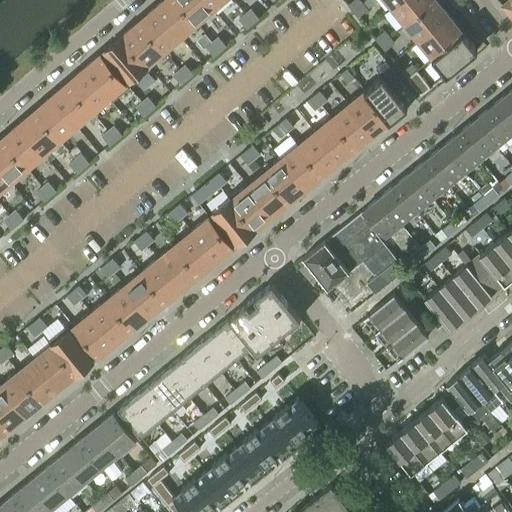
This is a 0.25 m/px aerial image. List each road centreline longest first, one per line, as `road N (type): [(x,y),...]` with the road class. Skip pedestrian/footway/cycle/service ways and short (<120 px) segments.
road 1 (residential): [(0,469),(268,254)]
road 2 (residential): [(268,254),(511,56)]
road 3 (residential): [(380,406),(268,254)]
road 4 (residential): [(380,406),(401,403),(511,305)]
road 5 (residential): [(126,0),(0,109)]
